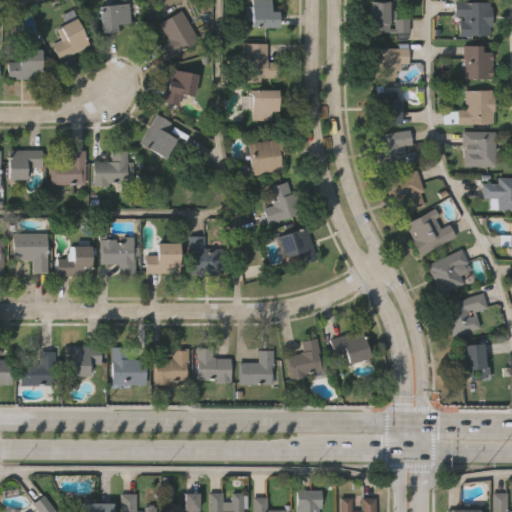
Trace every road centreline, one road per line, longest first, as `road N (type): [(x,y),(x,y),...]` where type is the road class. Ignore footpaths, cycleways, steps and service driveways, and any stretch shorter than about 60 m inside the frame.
road 1 (secondary): [(511,423),(0,420)]
road 2 (tertiary): [(419,456),(413,334),(356,214),(337,147),(330,0)]
road 3 (tertiary): [(310,0),(317,151),(337,222),(393,338),(398,455)]
road 4 (residential): [(0,310),(271,308),(318,297),(385,265)]
road 5 (secondary): [(0,452),(329,455)]
road 6 (residential): [(0,112),(73,111),(114,88)]
